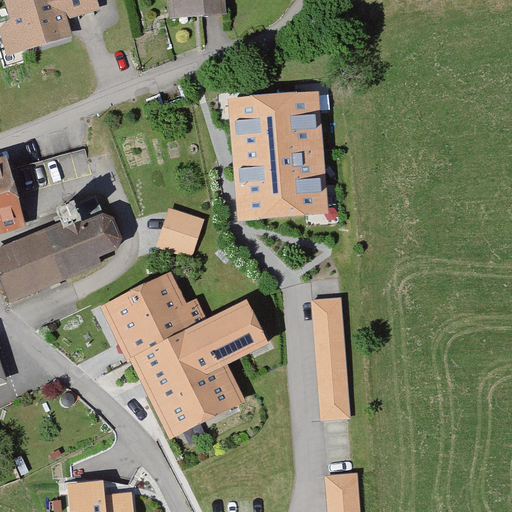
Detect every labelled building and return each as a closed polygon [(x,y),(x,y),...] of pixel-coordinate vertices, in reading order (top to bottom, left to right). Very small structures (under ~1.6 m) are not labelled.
[(0,44),(4,57),(65,37),(61,25),(97,13),(92,0),(0,0),(0,9),(5,24),(0,29),(0,44)] [(163,0),(165,22),(221,17),(219,0),(163,0)] [(318,98),(228,106),(238,228),(328,220),(318,98)] [(0,159),(0,232),(24,226),(4,158),(0,159)] [(0,251),(0,297),(4,308),(96,269),(93,261),(110,254),(114,244),(103,221),(92,218),(76,224),(72,209),(47,218),(51,232),(0,251)] [(202,220),(169,210),(158,247),(191,257),(202,220)] [(100,309),(126,363),(205,325),(193,301),(179,308),(165,279),(100,309)] [(341,300),(312,302),(322,420),(350,417),(341,300)] [(126,363),(163,442),(241,406),(224,369),(262,351),(242,308),(205,325),(126,363)] [(358,511),(355,474),(327,476),(329,511),(358,511)] [(104,476),(68,480),(71,511),(134,511),(132,487),(105,490),(104,476)]
